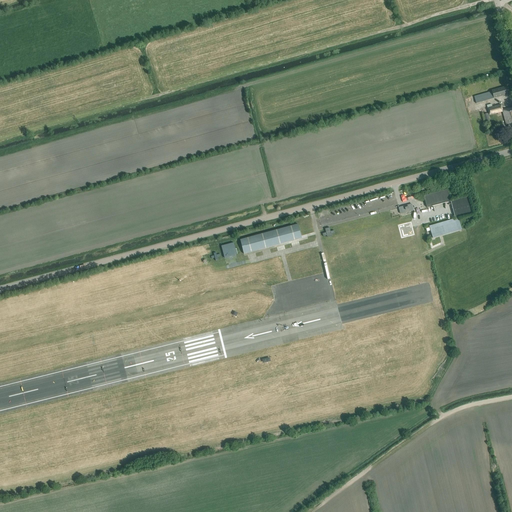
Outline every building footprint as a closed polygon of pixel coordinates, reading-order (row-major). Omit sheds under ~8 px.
[(476,103),(510,94),(507,86),(492,90),(492,91),(474,96),(476,103)] [(509,130),(511,129),(511,107),(503,110),(501,104),(492,106),(492,104),(487,105),(490,115),(503,111),(506,125),(507,124),(509,130)] [(424,196),(425,201),(427,208),(450,201),(451,201),(448,189),(424,196)] [(467,196),(450,201),(455,218),(472,213),(467,196)] [(412,204),(399,208),(400,214),(413,210),(412,204)] [(461,229),(458,218),(429,226),(433,238),(461,229)] [(301,236),(298,224),(240,239),(244,254),(302,238),(301,236)] [(234,243),(221,246),(224,258),(237,255),(234,243)]
